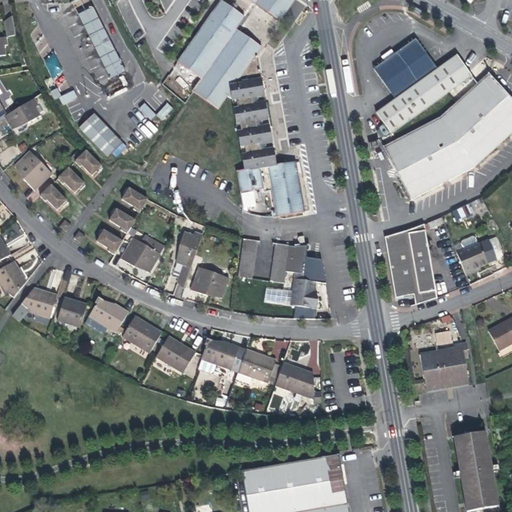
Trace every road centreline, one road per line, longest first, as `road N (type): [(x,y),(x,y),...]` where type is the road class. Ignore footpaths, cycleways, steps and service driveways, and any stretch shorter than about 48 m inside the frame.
road 1 (residential): [(377,324),(250,327),(167,304),(99,268),(0,180)]
road 2 (tertiary): [(321,0),(377,324)]
road 3 (tertiary): [(377,324),(409,511)]
road 4 (residential): [(377,324),(511,278)]
